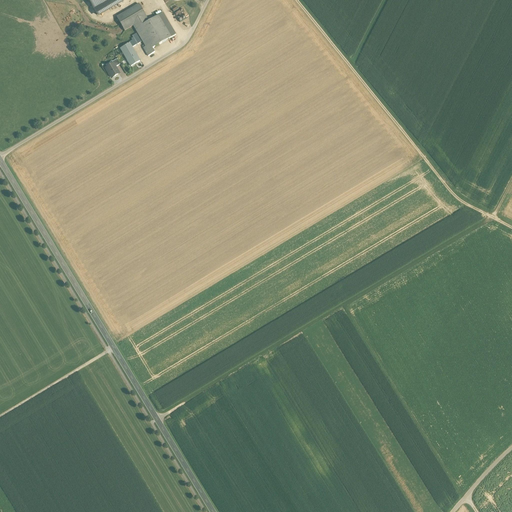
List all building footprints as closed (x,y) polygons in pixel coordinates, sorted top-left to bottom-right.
[(88,0),(98,17),(128,0),(88,0)] [(158,16),(149,22),(139,4),(116,17),(124,31),(133,26),(145,47),(150,44),(152,49),(171,38),(158,16)] [(163,13),(158,16),(171,38),(176,35),(163,13)] [(129,44),(120,49),(126,59),(127,58),(132,66),(140,61),(132,48),(129,44)] [(145,47),(143,48),(148,56),(155,53),(152,49),(150,44),(145,47)] [(113,65),(106,69),(112,78),(119,74),(115,68),(118,66),(114,61),(112,63),(113,65)]
